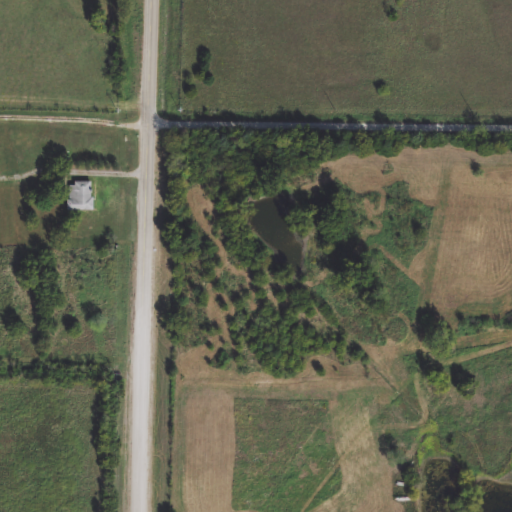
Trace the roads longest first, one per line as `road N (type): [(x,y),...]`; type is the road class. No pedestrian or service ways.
road 1 (tertiary): [(141,511),(157,0)]
road 2 (residential): [(511,120),(154,113)]
road 3 (residential): [(3,172),(153,167)]
